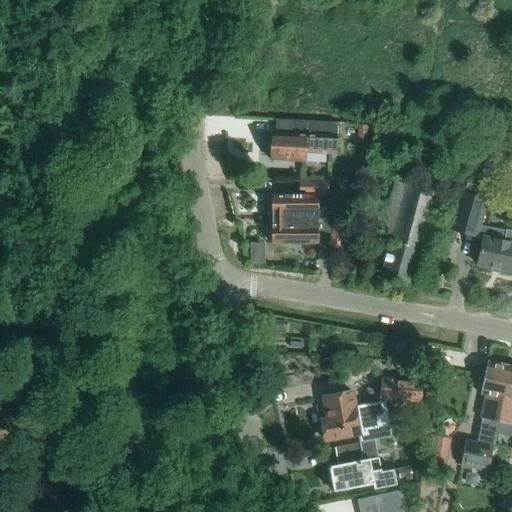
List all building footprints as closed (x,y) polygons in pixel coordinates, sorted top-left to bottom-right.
[(337,122),(276,119),(275,133),(271,133),(270,159),(305,160),(306,151),(336,153),(337,122)] [(407,120),(397,156),(489,180),(499,144),(407,120)] [(318,218),(318,195),(327,195),(327,180),(299,180),(299,194),(271,194),(271,218),(318,218)] [(397,180),(380,236),(391,240),(380,277),(410,286),(438,193),(397,180)] [(461,192),(451,229),(477,236),(487,200),(461,192)] [(318,218),(271,218),(271,242),(318,243),(318,241),(318,228),(331,234),(329,241),(328,244),(342,248),(350,218),(335,218),(318,218)] [(511,230),(507,230),(505,240),(482,236),(477,265),(511,271),(511,230)] [(498,422),(509,366),(488,361),(481,394),(484,394),(479,417),(482,418),(477,441),(466,439),(461,465),(488,471),(496,433),(498,422)] [(511,366),(509,366),(498,422),(496,433),(511,436),(511,366)] [(382,379),(381,396),(421,400),(422,383),(382,379)] [(358,433),(360,442),(384,438),(377,403),(355,408),(352,391),(324,396),(327,419),(322,420),(322,423),(318,424),(321,436),(325,435),(326,439),(358,433)] [(427,435),(422,461),(436,464),(439,450),(435,449),(437,437),(427,435)] [(337,464),(329,465),(334,491),(373,483),(374,488),(408,482),(410,466),(381,471),(378,456),(375,439),(360,442),(334,447),(337,464)]
